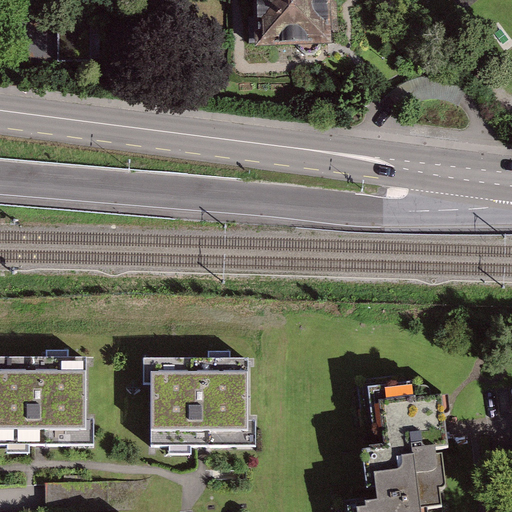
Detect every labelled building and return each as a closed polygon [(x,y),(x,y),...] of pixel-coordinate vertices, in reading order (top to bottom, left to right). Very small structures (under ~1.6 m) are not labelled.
[(253,0),(256,52),(332,50),(330,0),(253,0)] [(91,26),(55,28),(56,48),(57,66),(93,64),(91,26)] [(399,87),(380,99),(392,112),(400,103),(417,96),(436,94),(443,80),(424,79),(399,87)] [(88,365),(0,367),(0,449),(41,449),(90,447),(88,365)] [(247,365),(149,368),(152,452),(249,449),(247,365)] [(373,480),(376,508),(415,503),(436,501),(429,444),(445,442),(444,432),(438,386),(364,394),(368,427),(377,425),(383,479),(373,480)] [(511,412),(493,415),(496,444),(511,441),(511,412)] [(117,511),(115,499),(63,506),(64,511),(117,511)] [(416,511),(415,503),(376,508),(340,511),(339,511),(416,511)]
